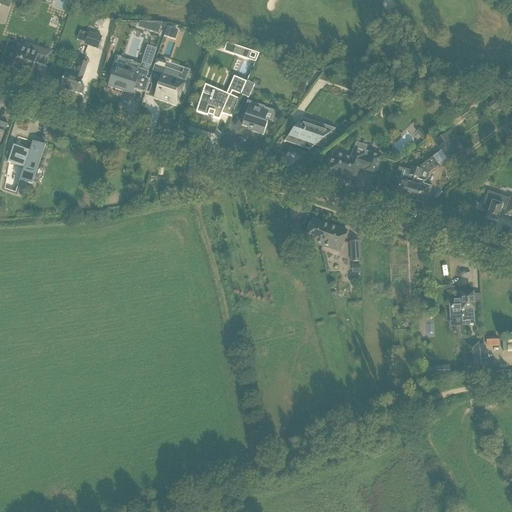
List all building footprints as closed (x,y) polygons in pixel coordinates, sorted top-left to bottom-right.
[(0,0),(0,4),(4,6),(9,8),(11,0),(0,0)] [(162,23),(152,22),(149,32),(158,35),(161,27),(162,23)] [(166,29),(164,35),(169,37),(169,36),(174,38),(176,33),(177,31),(167,27),(166,29)] [(85,45),(97,49),(101,37),(89,33),(85,45)] [(156,49),(147,46),(138,72),(126,68),(125,71),(114,67),(107,87),(111,88),(114,89),(126,93),(127,91),(133,93),(134,89),(145,93),(148,81),(149,80),(146,79),(148,72),(142,70),(144,64),(150,67),(156,49)] [(234,54),(247,58),(250,51),(236,47),(234,54)] [(7,63),(6,68),(9,69),(8,70),(14,72),(14,71),(16,71),(16,70),(24,72),(23,75),(30,78),(35,64),(37,65),(43,67),(47,58),(40,56),(27,51),(22,50),(21,49),(20,52),(16,50),(15,54),(11,53),(7,63)] [(149,80),(148,81),(149,81),(158,85),(154,97),(162,99),(171,102),(172,99),(178,101),(185,83),(180,82),(182,74),(164,68),(166,63),(156,59),(149,80)] [(58,78),(55,86),(82,95),(84,87),(80,85),(87,64),(79,61),(78,64),(73,63),(69,74),(65,72),(63,79),(58,78)] [(301,75),(299,80),(307,83),(309,77),(301,75)] [(246,82),(234,77),(225,97),(214,93),(214,92),(212,92),(211,97),(203,94),(200,104),(199,103),(196,112),(207,116),(207,115),(213,117),(213,118),(219,120),(221,114),(231,118),(238,100),(229,96),(232,91),(241,95),(246,82)] [(247,81),(241,95),(248,98),(254,84),(247,81)] [(264,107),(247,101),(241,118),(244,119),(241,126),(252,129),(252,131),(263,135),(267,123),(265,122),(268,113),(263,111),(264,107)] [(341,136),(299,122),(288,137),(314,146),(318,143),(329,146),(341,136)] [(416,132),(423,141),(427,137),(420,129),(416,132)] [(446,133),(433,142),(440,152),(440,151),(453,142),(446,133)] [(32,185),(45,146),(32,141),(29,151),(13,146),(7,163),(23,168),(19,181),(32,185)] [(453,142),(440,151),(447,160),(448,161),(461,152),(457,147),(453,142)] [(367,159),(362,157),(363,155),(353,152),(350,161),(343,158),(344,157),(334,154),(328,171),(355,180),(359,168),(363,169),(362,172),(375,177),(381,157),(369,153),(367,159)] [(417,169),(407,199),(425,205),(430,190),(429,190),(431,185),(425,183),(426,181),(427,180),(429,173),(439,166),(433,157),(432,157),(417,169)] [(405,169),(401,181),(394,178),(389,192),(396,195),(396,196),(407,199),(417,169),(411,167),(410,171),(405,169)] [(180,169),(178,176),(185,178),(187,171),(180,169)] [(504,215),(511,217),(511,198),(509,198),(509,200),(488,193),(483,209),(488,210),(486,218),(497,222),(501,212),(504,213),(504,215)] [(304,241),(303,245),(313,248),(314,244),(322,247),(329,226),(311,220),(308,229),(304,241)] [(299,223),(291,225),(295,240),(302,238),(299,223)] [(329,226),(322,247),(340,252),(343,241),(347,232),(329,226)] [(359,262),(358,242),(350,242),(351,262),(359,262)] [(452,306),(451,306),(451,310),(453,310),(453,319),(462,318),(462,322),(470,322),(470,325),(474,325),(473,310),(474,310),(473,303),(473,294),(471,294),(471,292),(466,292),(466,294),(461,294),(461,299),(461,300),(452,301),(452,305),(452,306)] [(497,337),(486,338),(486,347),(498,346),(497,337)] [(478,342),(464,343),(466,370),(480,369),(480,368),(478,344),(478,342)] [(484,344),(478,344),(480,368),(485,368),(485,364),(488,364),(487,350),(484,350),(484,344)] [(450,371),(436,372),(436,381),(450,381),(450,378),(450,371)]
